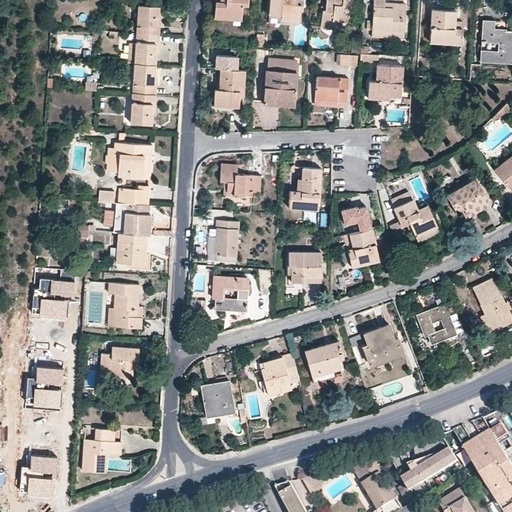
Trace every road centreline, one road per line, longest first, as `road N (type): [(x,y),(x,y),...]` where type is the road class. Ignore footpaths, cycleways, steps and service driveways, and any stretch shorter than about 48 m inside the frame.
road 1 (residential): [(175,356),(401,287),(511,229)]
road 2 (residential): [(234,469),(376,427),(511,372)]
road 3 (residential): [(175,356),(187,143)]
road 4 (residential): [(187,143),(345,140),(360,161)]
road 5 (residential): [(187,143),(198,0)]
